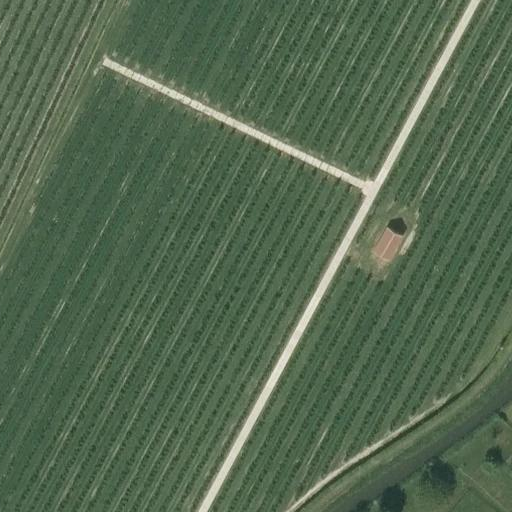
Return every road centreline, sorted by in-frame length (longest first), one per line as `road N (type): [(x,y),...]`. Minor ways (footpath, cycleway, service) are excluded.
road 1 (track): [(211,511),(483,0)]
road 2 (track): [(378,197),(105,63)]
